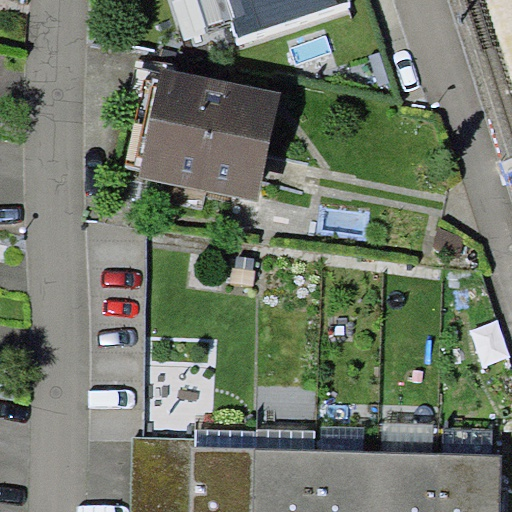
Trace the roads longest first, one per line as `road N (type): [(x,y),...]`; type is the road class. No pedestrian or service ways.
road 1 (residential): [(55,511),(63,0)]
road 2 (residential): [(511,267),(420,0)]
